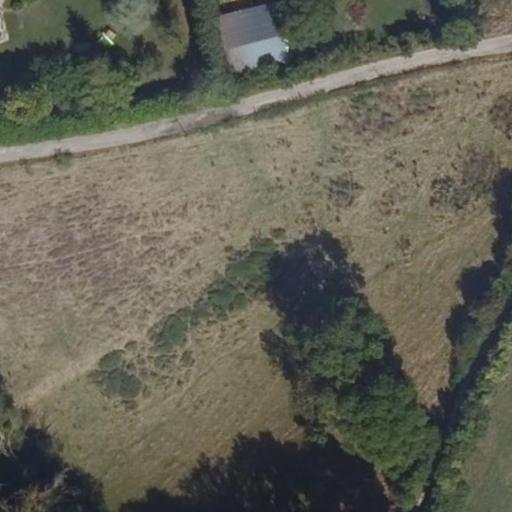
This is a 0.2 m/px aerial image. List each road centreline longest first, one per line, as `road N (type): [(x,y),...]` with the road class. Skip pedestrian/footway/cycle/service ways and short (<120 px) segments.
road 1 (residential): [(511,42),(179,123),(0,155)]
road 2 (track): [(511,297),(413,511)]
